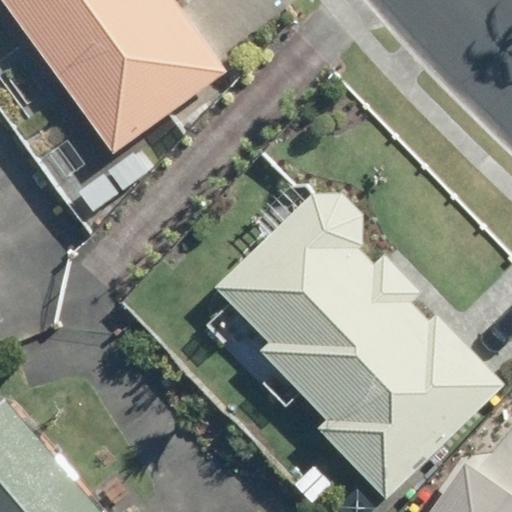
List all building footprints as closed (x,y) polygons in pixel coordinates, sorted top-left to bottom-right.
[(186,0),(19,0),(127,147),(235,68),(186,0)] [(132,146),(109,163),(123,183),(147,165),(132,146)] [(101,167),(78,185),(94,205),(117,187),(101,167)] [(502,391),(365,243),(368,242),(368,214),(347,191),(321,191),(225,281),(409,479),(502,391)] [(109,511),(12,397),(0,406),(0,511),(109,511)] [(310,458),(293,476),(313,495),(329,478),(310,458)] [(511,511),(511,489),(475,463),(439,511),(511,511)]
